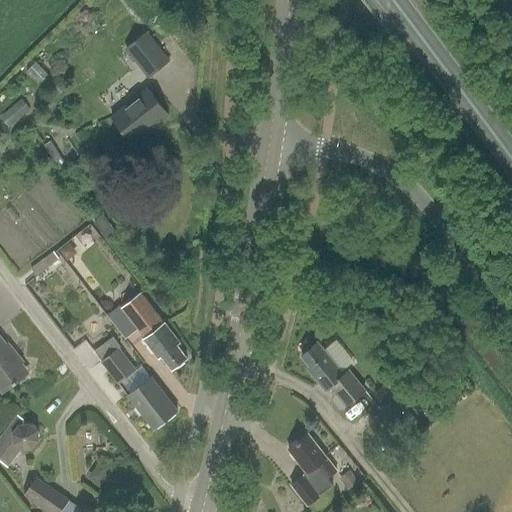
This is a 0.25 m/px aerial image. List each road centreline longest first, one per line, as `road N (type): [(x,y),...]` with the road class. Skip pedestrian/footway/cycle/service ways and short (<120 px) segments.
road 1 (tertiary): [(205,511),(229,429),(269,152)]
road 2 (trunk): [(269,152),(326,149),(379,162),(417,195),(511,316)]
road 3 (unclassified): [(193,511),(0,263)]
road 4 (trunk): [(511,171),(386,0)]
road 5 (tertiary): [(269,152),(294,0)]
